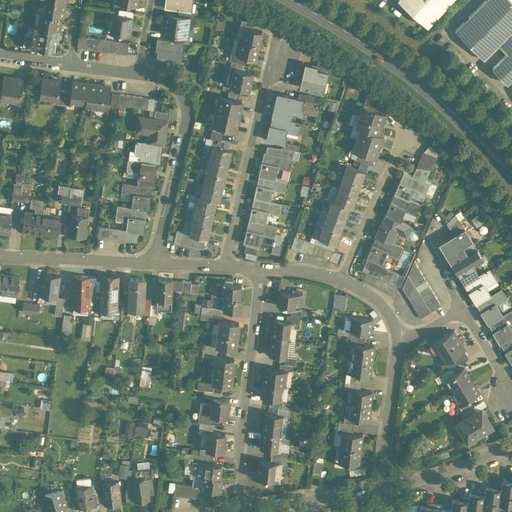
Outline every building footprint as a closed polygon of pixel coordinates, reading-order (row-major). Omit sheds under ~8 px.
[(50,0),(47,0),(45,13),(61,16),(63,16),(65,2),(50,0)] [(192,0),(165,0),(165,7),(179,9),(188,10),(189,2),(192,2),(192,0)] [(400,0),(428,25),(450,0),(400,0)] [(511,0),(484,0),(455,29),(484,59),(498,45),(507,53),(511,48),(511,0)] [(188,10),(179,9),(179,15),(190,16),(194,17),(195,11),(188,10)] [(45,13),(43,13),(41,27),(59,30),(61,16),(45,13)] [(179,15),(166,13),(165,24),(163,24),(161,32),(176,34),(184,35),(185,27),(188,27),(190,16),(179,15)] [(119,15),(109,14),(115,15),(112,32),(112,33),(120,34),(130,35),(131,27),(130,27),(131,17),(119,15)] [(253,22),(242,19),(240,26),(246,27),(252,28),(253,22)] [(41,27),(35,26),(33,40),(50,42),(57,44),(59,30),(41,27)] [(252,28),(246,27),(243,40),(259,43),(262,30),(252,28)] [(112,32),(107,31),(105,39),(110,40),(117,41),(119,41),(120,34),(112,33),(112,32)] [(184,35),(176,34),(175,40),(180,41),(189,42),(189,36),(184,35)] [(175,40),(158,38),(157,46),(159,46),(157,57),(157,58),(165,59),(181,61),(182,50),(179,50),(180,41),(175,40)] [(243,40),(242,39),(238,53),(246,55),(246,56),(256,58),(259,43),(243,40)] [(50,42),(33,40),(32,46),(49,48),(50,42)] [(117,41),(110,40),(108,51),(115,52),(117,41)] [(511,48),(507,53),(493,67),(507,82),(511,77),(511,48)] [(238,53),(231,52),(229,60),(244,64),(246,56),(246,55),(238,53)] [(329,66),(318,59),(316,66),(317,66),(316,69),(328,72),(329,66)] [(316,66),(306,64),(301,86),(308,88),(323,91),(328,72),(316,69),(317,66),(316,66)] [(252,72),(235,68),(231,85),(237,87),(248,89),(252,72)] [(24,79),(4,76),(0,102),(1,102),(1,96),(20,99),(20,104),(24,79)] [(61,80),(42,77),(39,100),(39,101),(40,95),(58,97),(59,89),(61,80)] [(89,83),(73,81),(71,91),(70,99),(71,99),(86,101),(85,107),(86,103),(89,83)] [(111,86),(89,83),(86,103),(108,106),(111,86)] [(248,89),(237,87),(235,92),(240,93),(247,95),(248,89)] [(323,91),(308,88),(307,94),(322,97),(323,91)] [(65,90),(59,89),(58,97),(57,103),(63,104),(65,90)] [(235,92),(229,91),(227,97),(238,99),(240,93),(235,92)] [(119,93),(112,92),(111,106),(118,107),(118,105),(119,93)] [(307,94),(299,92),(298,98),(306,100),(305,100),(320,104),(322,97),(307,94)] [(137,96),(119,93),(118,105),(136,107),(137,96)] [(298,98),(277,93),(272,116),(289,120),(292,108),(303,111),(305,100),(306,100),(298,98)] [(377,101),(367,94),(363,105),(375,108),(377,101)] [(227,97),(219,95),(217,104),(218,104),(213,124),(224,127),(236,129),(242,100),(238,99),(227,97)] [(375,108),(363,105),(360,115),(382,122),(383,118),(385,117),(386,112),(375,108)] [(168,119),(139,115),(137,128),(138,128),(138,127),(149,129),(148,141),(163,143),(165,143),(168,119)] [(360,115),(356,126),(361,127),(378,133),(380,128),(381,128),(383,122),(382,122),(360,115)] [(272,116),(267,138),(283,142),(284,142),(286,130),(298,133),(300,122),(289,120),(272,116)] [(224,127),(213,124),(210,138),(212,138),(221,139),(224,127)] [(378,133),(361,127),(357,137),(379,145),(381,140),(382,140),(384,135),(378,133)] [(379,145),(357,137),(354,149),(358,150),(375,156),(377,151),(379,150),(380,145),(379,145)] [(221,139),(212,138),(211,145),(213,145),(223,147),(224,140),(221,139)] [(148,141),(142,141),(139,160),(157,163),(160,163),(163,143),(148,141)] [(295,144),(284,142),(283,142),(281,148),(282,148),(294,150),(295,144)] [(223,147),(213,145),(210,158),(228,162),(231,149),(223,147)] [(281,148),(267,146),(266,152),(280,155),(282,148),(281,148)] [(266,152),(264,151),(259,174),(275,178),(278,167),(290,169),(294,150),(282,148),(280,155),(266,152)] [(375,156),(358,150),(356,159),(373,164),(375,156)] [(436,156),(423,151),(420,157),(434,162),(436,156)] [(434,162),(420,157),(416,167),(431,169),(434,162)] [(228,162),(210,158),(207,170),(225,175),(228,162)] [(139,160),(129,159),(127,170),(139,172),(138,184),(152,185),(154,186),(157,163),(139,160)] [(365,170),(347,164),(343,177),(360,183),(365,170)] [(431,169),(416,167),(413,175),(426,181),(431,169)] [(225,175),(207,170),(204,183),(222,187),(225,175)] [(413,175),(403,171),(394,193),(410,199),(414,189),(425,193),(430,183),(426,181),(413,175)] [(275,178),(259,174),(254,197),(270,200),(273,189),(284,192),(287,180),(275,178)] [(360,183),(343,177),(339,189),(356,195),(360,183)] [(138,184),(123,182),(122,192),(134,194),(132,206),(147,208),(149,208),(152,185),(138,184)] [(222,187),(204,183),(201,196),(216,199),(216,200),(219,200),(222,187)] [(356,195),(339,189),(335,201),(349,206),(349,207),(352,208),(356,195)] [(21,191),(13,190),(12,199),(20,200),(21,191)] [(29,192),(21,191),(20,200),(28,201),(29,192)] [(70,194),(62,192),(60,201),(68,202),(70,194)] [(410,199),(394,193),(385,214),(400,220),(405,210),(416,215),(421,204),(410,199)] [(78,195),(70,194),(68,202),(76,204),(78,195)] [(216,199),(201,196),(196,194),(193,207),(214,212),(216,200),(216,199)] [(30,202),(43,204),(44,197),(30,196),(30,202)] [(270,200),(254,197),(248,219),(265,223),(265,222),(267,211),(279,214),(282,203),(270,200)] [(349,206),(335,201),(332,200),(327,213),(345,218),(349,207),(349,206)] [(132,206),(118,204),(116,215),(128,217),(127,229),(130,229),(138,230),(144,231),(147,208),(132,206)] [(86,207),(79,206),(78,214),(85,215),(86,207)] [(214,212),(193,207),(190,220),(211,225),(214,212)] [(12,213),(0,211),(0,230),(10,232),(12,213)] [(42,213),(25,211),(22,230),(40,232),(42,213)] [(60,216),(42,213),(40,232),(58,234),(58,232),(60,221),(60,216)] [(78,214),(71,213),(68,233),(86,236),(87,226),(86,226),(87,215),(85,215),(78,214)] [(345,218),(327,213),(323,225),(341,231),(345,218)] [(400,220),(385,214),(376,235),(391,241),(396,231),(407,236),(412,225),(400,220)] [(465,228),(456,215),(447,224),(454,235),(465,228)] [(265,223),(248,219),(243,242),(260,246),(262,234),(264,234),(262,242),(272,244),(273,242),(274,243),(275,239),(274,239),(277,225),(265,222),(265,223)] [(211,225),(190,220),(188,232),(188,233),(190,233),(194,234),(200,236),(206,237),(208,237),(211,225)] [(341,231),(323,225),(319,237),(317,236),(315,242),(321,244),(327,246),(333,249),(336,250),(337,248),(336,245),(341,231)] [(454,235),(440,243),(452,263),(467,254),(461,244),(471,238),(465,228),(454,235)] [(138,230),(130,229),(128,240),(137,241),(138,230)] [(183,231),(177,230),(174,242),(180,243),(183,231)] [(188,232),(183,231),(180,243),(186,244),(188,233),(188,232)] [(190,233),(188,233),(186,244),(191,246),(194,234),(190,233)] [(200,236),(194,234),(191,246),(197,247),(200,236)] [(376,235),(366,256),(368,257),(382,263),(387,252),(398,257),(402,246),(391,241),(376,235)] [(206,237),(200,236),(197,247),(203,248),(206,237)] [(295,236),(291,247),(299,250),(303,239),(295,236)] [(309,241),(303,239),(299,250),(305,252),(309,241)] [(315,242),(309,241),(305,252),(311,254),(315,242)] [(321,244),(315,242),(311,254),(317,256),(321,244)] [(327,246),(321,244),(317,256),(323,258),(327,246)] [(257,247),(246,245),(244,251),(256,254),(257,247)] [(333,249),(327,246),(323,258),(329,260),(333,249)] [(467,254),(452,263),(464,283),(479,274),(472,264),(483,258),(477,248),(467,254)] [(336,250),(333,249),(329,260),(339,263),(344,252),(336,250)] [(382,263),(368,257),(362,269),(378,276),(383,265),(381,265),(382,263)] [(420,270),(414,261),(408,274),(410,276),(420,270)] [(383,265),(378,276),(383,279),(388,268),(383,265)] [(394,270),(388,268),(383,279),(389,281),(394,270)] [(479,274),(464,283),(476,303),(490,294),(484,284),(495,277),(489,268),(479,274)] [(394,270),(389,281),(394,284),(399,272),(394,270)] [(420,270),(410,276),(413,281),(423,275),(420,270)] [(399,272),(394,284),(400,286),(405,275),(399,272)] [(2,273),(0,283),(0,291),(17,294),(19,275),(2,273)] [(59,275),(43,273),(41,284),(40,284),(39,293),(57,296),(59,275)] [(410,276),(408,274),(402,287),(405,292),(416,286),(413,281),(410,276)] [(90,275),(74,275),(73,306),(74,306),(73,312),(88,313),(88,307),(95,307),(95,301),(96,291),(96,276),(90,276),(90,275)] [(423,275),(413,281),(416,286),(426,280),(423,275)] [(118,276),(102,276),(101,291),(101,309),(102,309),(102,312),(116,313),(116,310),(117,298),(118,276)] [(145,278),(130,277),(129,299),(132,299),(131,306),(144,307),(144,314),(149,314),(150,313),(151,304),(151,299),(144,298),(145,278)] [(173,279),(158,278),(157,300),(157,304),(157,308),(172,309),(173,279)] [(183,280),(175,279),(175,288),(176,289),(182,289),(183,280)] [(191,281),(183,280),(182,289),(182,290),(190,291),(191,281)] [(426,280),(416,286),(419,291),(429,285),(426,280)] [(241,285),(225,283),(225,281),(224,281),(224,283),(217,282),(216,295),(218,295),(239,297),(241,285)] [(429,285),(419,291),(422,296),(432,290),(429,285)] [(416,286),(405,292),(408,297),(419,291),(416,286)] [(490,294),(476,303),(488,323),(502,314),(496,304),(506,297),(501,288),(490,294)] [(432,290),(422,296),(425,301),(435,295),(432,290)] [(101,291),(96,291),(95,301),(95,307),(94,315),(102,315),(102,312),(102,309),(101,309),(101,291)] [(296,293),(280,291),(279,305),(292,307),(295,307),(296,293)] [(419,291),(408,297),(411,302),(422,296),(419,291)] [(333,305),(344,306),(346,293),(334,292),(333,305)] [(239,297),(218,295),(217,305),(225,306),(224,309),(240,311),(242,298),(239,297)] [(435,295),(425,301),(428,306),(438,300),(435,295)] [(422,296),(411,302),(414,307),(425,301),(422,296)] [(438,300),(428,306),(431,311),(441,305),(438,300)] [(425,301),(414,307),(417,312),(428,306),(425,301)] [(32,303),(24,302),(23,310),(31,311),(32,303)] [(40,304),(32,303),(31,311),(39,313),(40,304)] [(216,307),(202,305),(201,312),(213,313),(215,314),(216,307)] [(428,306),(417,312),(420,317),(431,311),(428,306)] [(295,307),(292,307),(291,315),(299,316),(303,316),(304,308),(301,307),(301,308),(295,307)] [(511,308),(502,314),(488,323),(500,343),(511,335),(511,329),(508,323),(511,321),(511,308)] [(187,310),(180,309),(177,327),(184,328),(187,310)] [(71,314),(64,313),(62,328),(69,329),(71,314)] [(372,318),(348,315),(348,316),(345,316),(345,320),(347,321),(346,329),(351,330),(365,332),(370,332),(372,318)] [(286,320),(274,319),(272,336),(288,338),(290,321),(286,320)] [(239,322),(220,320),(219,333),(237,335),(239,322)] [(453,330),(436,340),(447,359),(464,349),(453,330)] [(237,335),(219,333),(217,345),(217,346),(236,348),(236,347),(237,335)] [(511,335),(500,343),(511,362),(511,335)] [(288,338),(272,336),(270,354),(285,356),(286,356),(288,338)] [(364,344),(350,342),(350,343),(353,343),(351,358),(348,357),(348,358),(351,358),(372,361),(374,345),(364,344)] [(447,359),(441,363),(446,371),(452,367),(469,357),(464,349),(447,359)] [(234,358),(216,356),(216,357),(215,369),(232,371),(234,358)] [(297,357),(286,356),(285,356),(284,363),(292,364),(296,364),(297,357)] [(144,358),(134,357),(133,364),(143,366),(144,358)] [(372,361),(351,358),(349,371),(346,371),(346,372),(351,372),(362,374),(370,375),(372,361)] [(279,369),(265,367),(263,383),(281,385),(283,385),(285,370),(285,369),(279,369)] [(446,371),(435,377),(438,383),(443,380),(443,379),(455,372),(452,367),(446,371)] [(455,372),(443,379),(443,380),(448,377),(456,389),(451,392),(451,393),(472,381),(463,367),(455,372)] [(232,371),(215,369),(213,381),(213,382),(215,382),(231,384),(232,371)] [(362,374),(351,372),(350,382),(361,384),(362,374)] [(213,381),(199,379),(198,388),(208,390),(214,390),(215,382),(213,382),(213,381)] [(361,384),(350,382),(345,381),(344,388),(348,388),(361,390),(361,384)] [(472,381),(451,393),(451,394),(456,391),(463,402),(458,405),(469,399),(479,393),(472,381)] [(281,385),(263,383),(261,397),(270,398),(280,399),(281,385)] [(361,390),(348,388),(346,402),(370,405),(372,391),(361,390)] [(220,397),(213,396),(213,397),(211,414),(227,416),(229,398),(220,397)] [(280,399),(270,398),(269,406),(278,407),(289,408),(290,403),(282,402),(283,399),(280,399)] [(469,399),(458,405),(462,412),(473,406),(469,399)] [(370,405),(346,402),(345,416),(359,418),(369,419),(370,405)] [(462,412),(461,413),(464,418),(469,415),(476,411),(473,406),(462,412)] [(289,408),(278,407),(277,414),(282,414),(281,415),(284,415),(289,416),(290,409),(289,408)] [(476,411),(469,415),(480,433),(492,426),(481,408),(476,411)] [(277,414),(265,412),(263,430),(282,432),(284,415),(281,415),(282,414),(277,414)] [(480,433),(469,415),(464,418),(457,422),(468,440),(480,433)] [(359,418),(345,416),(344,422),(354,423),(358,424),(359,418)] [(126,420),(124,432),(150,436),(158,437),(159,424),(152,423),(152,427),(134,424),(134,421),(126,420)] [(344,422),(339,421),(338,431),(353,433),(354,423),(344,422)] [(282,432),(263,430),(261,448),(272,449),(279,450),(279,449),(282,432)] [(225,433),(209,431),(207,449),(223,451),(224,440),(223,440),(223,433),(225,434),(225,433)] [(353,433),(338,431),(338,432),(344,432),(343,446),(336,445),(343,446),(361,448),(362,434),(353,433)] [(361,448),(343,446),(341,462),(359,464),(361,448)] [(448,450),(437,454),(439,459),(450,455),(448,450)] [(213,456),(194,453),(193,460),(205,462),(205,461),(212,462),(213,456)] [(287,457),(271,455),(271,461),(282,462),(282,463),(286,463),(287,457)] [(184,472),(194,473),(195,464),(192,464),(193,460),(186,460),(184,472)] [(212,462),(205,461),(205,462),(193,460),(192,464),(195,464),(194,473),(204,474),(206,475),(220,476),(221,463),(212,462)] [(271,461),(259,460),(257,478),(280,481),(282,463),(282,462),(271,461)] [(323,462),(314,460),(312,475),(321,476),(323,462)] [(119,476),(127,478),(129,465),(122,463),(119,476)] [(152,467),(134,469),(135,478),(132,479),(133,486),(126,487),(125,494),(126,501),(135,500),(150,499),(147,477),(153,476),(152,467)] [(220,476),(206,475),(204,488),(220,490),(222,477),(220,476)] [(118,480),(103,482),(104,495),(106,504),(121,502),(118,480)] [(511,481),(502,480),(501,484),(502,485),(500,495),(499,503),(500,503),(511,504),(511,488),(511,481)] [(91,484),(77,486),(78,498),(80,507),(94,505),(91,484)] [(495,487),(486,486),(485,491),(484,502),(483,509),(499,511),(500,503),(499,503),(500,495),(494,494),(495,487)] [(60,490),(45,494),(50,511),(61,511),(65,511),(60,490)] [(479,493),(469,492),(468,497),(469,497),(467,508),(466,511),(482,511),(483,509),(484,502),(478,501),(479,493)] [(462,500),(452,498),(451,508),(450,511),(466,511),(467,508),(461,507),(462,500)] [(435,511),(436,503),(430,503),(430,506),(428,511),(435,511)]
